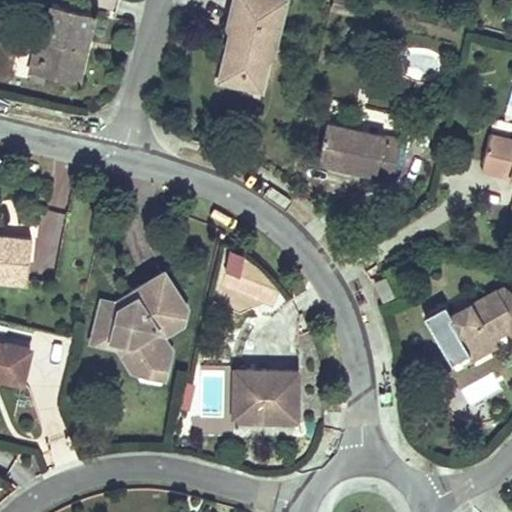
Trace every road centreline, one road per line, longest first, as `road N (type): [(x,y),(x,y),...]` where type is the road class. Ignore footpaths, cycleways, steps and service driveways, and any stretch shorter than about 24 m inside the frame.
road 1 (residential): [(356,462),(358,364),(344,308),(318,267),(278,224),(231,194),(122,157)]
road 2 (residential): [(294,511),(216,481),(125,472),(39,500),(28,511)]
road 3 (unclassified): [(160,0),(122,157)]
road 4 (residential): [(122,157),(0,130)]
